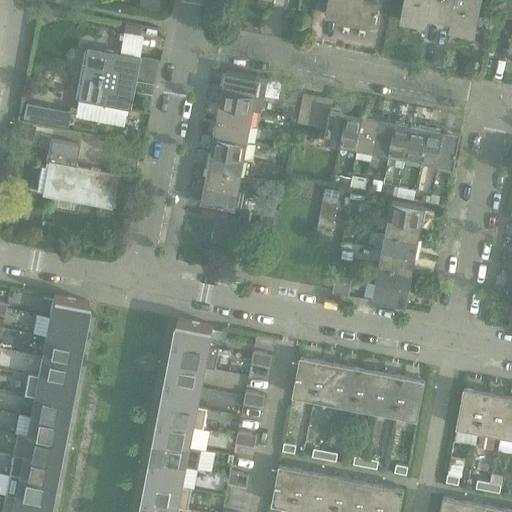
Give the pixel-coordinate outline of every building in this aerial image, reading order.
[(160,12),(161,0),(149,0),(148,11),(160,12)] [(380,0),(329,0),(327,16),(376,25),(380,0)] [(428,18),(440,20),(443,0),(405,0),(401,21),(426,26),(428,18)] [(443,0),(440,20),(452,22),(450,31),(476,36),(482,0),(443,0)] [(510,50),(511,50),(511,8),(505,8),(499,42),(511,44),(510,50)] [(130,109),(133,92),(140,56),(87,46),(77,99),(130,109)] [(143,57),(142,79),(157,80),(158,58),(143,57)] [(224,87),(258,94),(265,95),(268,79),(261,78),(227,71),(224,87)] [(224,87),(220,103),(255,110),(258,94),(224,87)] [(304,94),(301,109),(309,110),(312,95),(304,94)] [(319,97),(312,95),(309,110),(316,111),(319,97)] [(323,113),(326,98),(319,97),(316,111),(323,113)] [(340,145),(346,110),(331,107),(333,99),(326,98),(323,113),(320,127),(319,127),(317,137),(325,138),(324,142),(340,145)] [(26,100),(23,116),(68,125),(71,109),(26,100)] [(220,103),(217,119),(252,125),(255,110),(220,103)] [(309,110),(301,109),(298,123),(306,124),(309,110)] [(316,111),(309,110),(306,124),(313,125),(316,111)] [(361,113),(346,110),(340,145),(355,148),(361,113)] [(320,127),(323,113),(316,111),(313,125),(319,127),(320,127)] [(378,116),(361,113),(355,148),(371,151),(378,116)] [(393,119),(378,116),(371,151),(387,154),(393,119)] [(217,119),(214,135),(249,142),(252,125),(217,119)] [(411,123),(393,119),(387,154),(404,158),(411,123)] [(427,126),(411,123),(404,158),(421,161),(427,126)] [(444,129),(427,126),(421,161),(437,164),(444,129)] [(455,167),(461,133),(444,129),(437,164),(438,164),(436,170),(452,173),(453,167),(455,167)] [(214,135),(211,151),(246,157),(249,142),(214,135)] [(75,166),(79,146),(80,146),(80,145),(51,139),(46,161),(75,166)] [(211,151),(208,167),(243,174),(253,176),(256,159),(246,157),(211,151)] [(46,161),(46,162),(51,163),(46,192),(41,191),(113,205),(113,204),(111,204),(117,176),(119,176),(119,175),(75,166),(46,161)] [(208,167),(205,184),(240,190),(243,174),(208,167)] [(340,176),(338,185),(349,187),(351,178),(340,176)] [(374,181),(372,191),(382,193),(384,183),(374,181)] [(236,208),(240,190),(205,184),(202,201),(236,208)] [(416,190),(399,187),(398,197),(414,200),(416,190)] [(325,188),(324,196),(339,199),(340,191),(325,188)] [(440,195),(439,204),(447,205),(449,197),(440,195)] [(339,199),(324,196),(322,204),(337,206),(339,199)] [(392,201),(388,217),(423,224),(426,208),(392,201)] [(337,206),(322,204),(321,210),(336,213),(337,206)] [(336,213),(321,210),(320,218),(335,221),(336,213)] [(423,224),(388,217),(385,233),(420,239),(423,224)] [(216,218),(215,225),(229,228),(230,221),(216,218)] [(335,221),(320,218),(318,224),(333,227),(335,221)] [(245,224),(230,221),(229,228),(244,231),(245,224)] [(333,227),(318,224),(317,232),(332,235),(333,227)] [(229,228),(215,225),(213,233),(227,235),(229,228)] [(244,231),(229,228),(227,235),(242,238),(244,231)] [(227,235),(213,233),(212,239),(226,242),(227,235)] [(420,239),(385,233),(382,248),(417,255),(420,239)] [(242,238),(227,235),(226,242),(241,245),(242,238)] [(226,242),(212,239),(211,247),(225,250),(226,242)] [(241,245),(226,242),(225,250),(240,253),(241,245)] [(417,255),(382,248),(379,264),(414,271),(417,255)] [(414,271),(379,264),(376,281),(411,287),(414,271)] [(411,287),(376,281),(376,282),(367,281),(364,297),(407,306),(411,287)] [(53,298),(50,316),(85,323),(86,316),(88,304),(89,302),(53,295),(53,298)] [(83,330),(85,323),(50,316),(46,336),(80,343),(83,330)] [(175,332),(174,340),(209,347),(213,328),(214,326),(178,319),(177,321),(178,321),(176,333),(175,332)] [(78,356),(80,343),(46,336),(42,356),(77,363),(78,356)] [(205,367),(209,347),(174,340),(172,347),(173,347),(170,360),(205,367)] [(261,365),(263,353),(254,351),(253,355),(251,363),(261,365)] [(273,355),(263,353),(261,365),(271,367),(273,355)] [(76,370),(77,363),(42,356),(38,376),(73,383),(75,370),(76,370)] [(294,395),(316,400),(323,361),(301,357),(294,395)] [(201,387),(205,367),(170,360),(168,373),(167,373),(166,380),(201,387)] [(336,404),(343,365),(323,361),(316,400),(336,404)] [(356,408),(364,369),(343,365),(336,404),(356,408)] [(385,373),(364,369),(356,408),(377,412),(385,373)] [(405,377),(385,373),(377,412),(397,416),(405,377)] [(70,396),(73,383),(38,376),(28,374),(24,394),(34,396),(69,403),(71,396),(70,396)] [(425,381),(405,377),(397,416),(418,419),(425,381)] [(197,407),(201,387),(166,380),(165,387),(162,400),(197,407)] [(457,427),(479,431),(486,392),(465,388),(457,427)] [(253,405),(255,393),(246,391),(245,395),(244,403),(253,405)] [(507,396),(486,392),(479,431),(499,435),(507,396)] [(265,395),(255,393),(253,405),(263,407),(265,395)] [(68,410),(69,403),(34,396),(30,416),(65,423),(67,410),(68,410)] [(511,397),(507,396),(499,435),(511,437),(511,397)] [(207,409),(197,407),(162,400),(160,413),(159,413),(158,420),(193,427),(203,429),(207,409)] [(63,436),(65,423),(30,416),(26,436),(62,443),(63,436)] [(189,447),(193,427),(158,420),(157,427),(155,440),(189,447)] [(245,445),(248,433),(238,431),(237,435),(236,443),(245,445)] [(257,435),(248,433),(245,445),(255,447),(257,435)] [(60,451),(62,443),(26,436),(16,435),(13,454),(22,456),(57,463),(60,451)] [(201,449),(189,447),(155,440),(152,453),(150,460),(185,467),(197,469),(201,449)] [(295,453),(297,445),(285,443),(283,451),(295,453)] [(325,459),(327,450),(315,448),(313,456),(325,459)] [(337,461),(339,453),(327,450),(325,459),(337,461)] [(55,476),(57,463),(22,456),(18,477),(54,483),(55,476)] [(366,467),(368,459),(356,457),(354,465),(366,467)] [(378,469),(380,461),(368,459),(366,467),(378,469)] [(182,487),(185,467),(150,460),(149,467),(147,480),(182,487)] [(407,475),(409,467),(397,464),(395,472),(407,475)] [(280,465),(279,470),(273,504),(295,508),(302,469),(280,465)] [(314,511),(322,473),(302,469),(295,508),(314,511)] [(238,485),(240,473),(230,471),(230,476),(228,483),(238,485)] [(249,475),(240,473),(238,485),(247,487),(249,475)] [(336,511),(343,477),(322,473),(314,511),(336,511)] [(459,485),(460,477),(448,474),(447,482),(459,485)] [(52,491),(54,483),(18,477),(15,496),(50,503),(52,491)] [(357,511),(363,481),(343,477),(336,511),(357,511)] [(191,489),(182,487),(147,480),(144,493),(142,500),(178,507),(188,509),(191,489)] [(489,490),(490,482),(478,480),(477,488),(489,490)] [(378,511),(384,485),(363,481),(357,511),(378,511)] [(501,493),(502,485),(490,482),(489,490),(501,493)] [(399,511),(404,489),(384,485),(378,511),(399,511)] [(47,511),(50,503),(15,496),(5,495),(1,511),(47,511)] [(441,511),(462,511),(465,501),(444,497),(441,511)] [(176,511),(178,507),(142,500),(141,507),(141,508),(140,511),(176,511)] [(483,511),(485,505),(465,501),(462,511),(483,511)]
